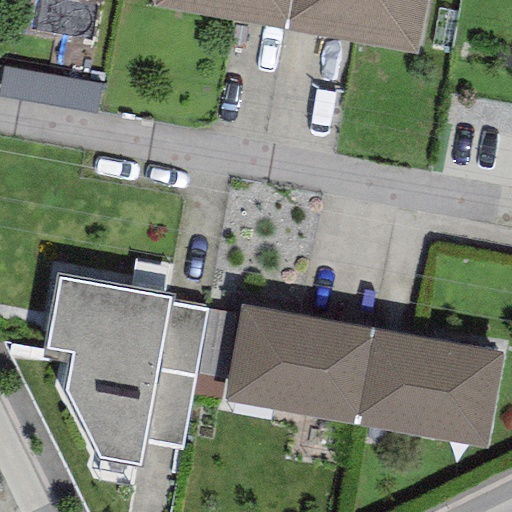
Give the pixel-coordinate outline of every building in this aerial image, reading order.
[(293,0),(155,0),(153,10),(286,35),(293,0)] [(427,0),(293,0),(286,35),(416,60),(427,0)] [(11,69),(10,96),(103,98),(104,72),(11,69)] [(170,281),(56,261),(45,332),(68,337),(62,373),(99,444),(139,454),(146,433),(181,442),(206,300),(169,295),(170,281)] [(374,315),(241,290),(224,382),(357,408),(374,315)] [(504,340),(374,315),(357,408),(486,432),(504,340)]
